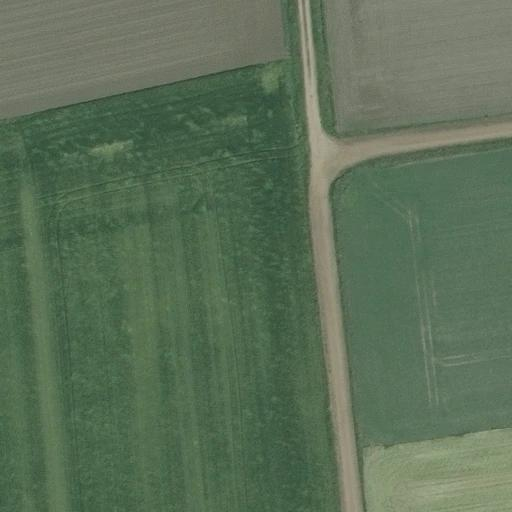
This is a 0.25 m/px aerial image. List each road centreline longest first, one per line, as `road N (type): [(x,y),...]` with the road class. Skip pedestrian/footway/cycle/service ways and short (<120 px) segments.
road 1 (track): [(353,511),(318,204),(323,152)]
road 2 (track): [(323,152),(511,127)]
road 3 (track): [(323,152),(302,0)]
